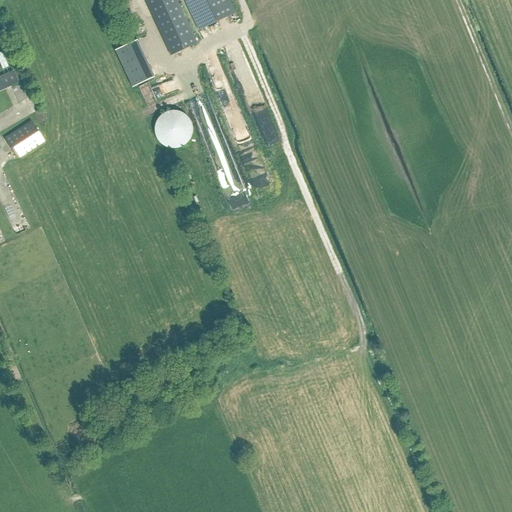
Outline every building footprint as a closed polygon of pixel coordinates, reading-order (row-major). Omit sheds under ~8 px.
[(197,44),(182,11),(176,0),(149,0),(146,2),(171,56),(197,44)] [(187,0),(202,29),(235,13),(229,0),(187,0)] [(17,83),(12,71),(0,76),(0,90),(3,89),(3,90),(17,83)] [(185,91),(193,88),(186,72),(168,79),(173,92),(183,87),(185,91)] [(44,141),(31,121),(4,139),(17,158),(44,141)] [(267,152),(258,156),(262,166),(271,163),(267,152)]
